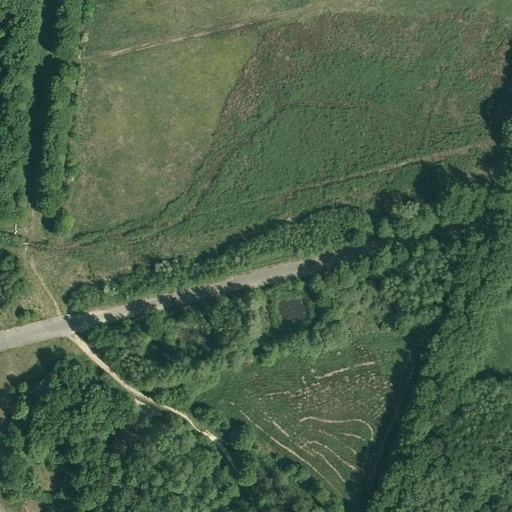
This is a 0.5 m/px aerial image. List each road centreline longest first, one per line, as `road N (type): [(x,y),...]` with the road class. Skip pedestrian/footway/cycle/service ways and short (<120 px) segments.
road 1 (track): [(255,511),(209,439),(97,366),(46,301),(27,232),(44,68)]
road 2 (unclassified): [(0,342),(506,216)]
road 3 (unclassified): [(395,511),(506,216)]
road 4 (track): [(340,0),(44,68)]
